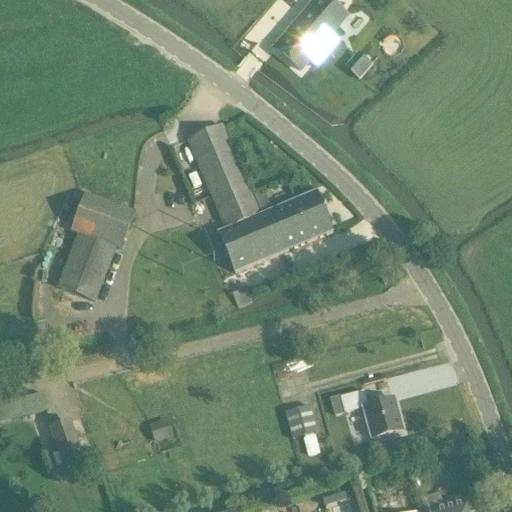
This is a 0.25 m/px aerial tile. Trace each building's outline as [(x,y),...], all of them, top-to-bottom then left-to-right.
[(317,69),(320,65),(329,54),(320,47),(345,17),(325,0),(324,0),(306,23),(301,18),(274,51),(300,72),(308,62),(317,69)] [(281,242),(268,213),(258,217),(221,128),(187,143),(219,219),(225,232),(218,235),(235,276),(269,262),(263,249),(281,242)] [(314,194),(268,213),(281,242),(263,249),(269,262),(332,235),(314,194)] [(57,290),(94,305),(115,251),(119,252),(134,215),(84,195),(70,233),(78,237),(57,290)] [(232,296),(238,309),(251,303),(246,290),(232,296)] [(362,394),(340,400),(344,416),(362,411),(370,442),(401,434),(392,401),(366,408),(362,394)] [(0,404),(0,423),(46,413),(42,395),(0,404)] [(339,399),(331,401),(336,418),(343,416),(339,399)] [(317,434),(310,408),(285,414),(292,441),(302,438),(314,435),(317,434)] [(150,426),(156,444),(174,439),(168,421),(150,426)] [(86,462),(71,422),(49,430),(64,471),(86,462)] [(314,435),(302,438),(308,459),(319,456),(314,435)] [(346,495),(335,498),(337,506),(348,502),(346,495)] [(473,511),(470,499),(443,506),(440,495),(420,501),(422,511),(473,511)]
